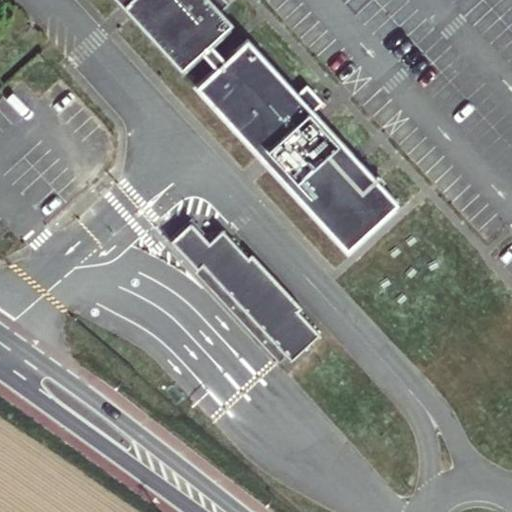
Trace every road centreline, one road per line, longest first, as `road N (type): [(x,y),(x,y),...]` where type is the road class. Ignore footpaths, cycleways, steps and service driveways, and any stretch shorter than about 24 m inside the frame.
road 1 (secondary): [(242,511),(0,331)]
road 2 (unknown): [(511,206),(469,239),(441,248),(295,94)]
road 3 (secondary): [(0,375),(191,511)]
road 4 (unknown): [(193,152),(346,0)]
road 5 (unknown): [(399,364),(511,256)]
